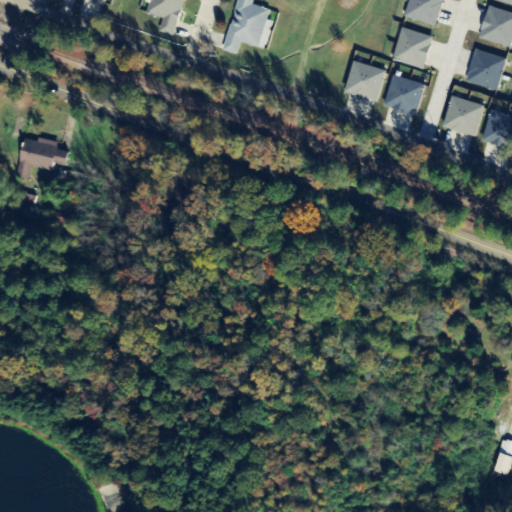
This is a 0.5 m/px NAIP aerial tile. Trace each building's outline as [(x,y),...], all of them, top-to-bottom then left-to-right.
[(94,0),(94,3),(108,8),(110,0),(94,0)] [(153,0),(149,15),(166,20),(162,33),(178,38),(188,0),(153,0)] [(241,0),(227,53),(240,56),(244,44),(263,49),(265,42),(270,43),(275,22),(271,21),(274,11),(256,6),(257,0),(241,0)] [(412,0),(407,18),(438,28),(446,0),(412,0)] [(481,40),(511,49),(511,13),(492,7),(481,40)] [(427,71),(437,39),(405,29),(396,62),(427,71)] [(509,60),(478,51),(467,83),(499,93),(509,60)] [(348,94),(380,104),(389,73),(357,63),(348,94)] [(428,87),(397,77),(387,107),(419,117),(428,87)] [(479,138),(486,106),(454,99),(447,131),(479,138)] [(511,116),(494,112),(485,144),(511,151),(511,116)] [(56,172),(57,165),(70,167),(73,154),(60,151),(62,144),(40,139),(39,143),(26,140),(19,179),(31,181),(33,168),(56,172)] [(79,169),(60,165),(58,172),(78,175),(79,169)] [(505,478),(511,453),(511,444),(501,442),(492,474),(505,478)]
